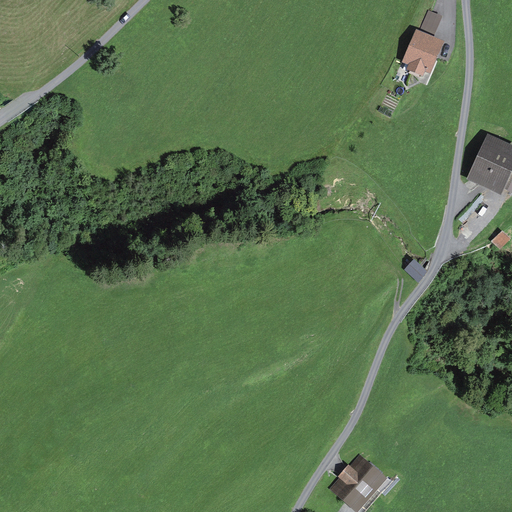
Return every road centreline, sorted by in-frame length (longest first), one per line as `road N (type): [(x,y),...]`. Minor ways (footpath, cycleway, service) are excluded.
road 1 (unclassified): [(465,0),(469,71),(441,252),(296,511)]
road 2 (unclassified): [(0,122),(143,0)]
